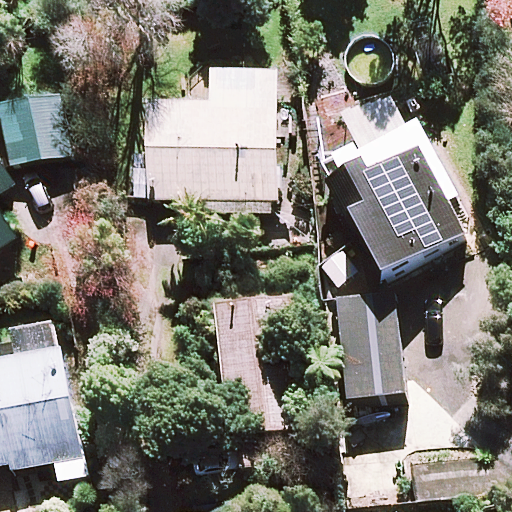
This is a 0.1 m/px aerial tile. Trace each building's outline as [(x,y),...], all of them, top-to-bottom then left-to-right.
[(283,84),(211,80),(209,118),(152,115),(150,166),(138,165),(135,210),(276,218),(283,84)] [(388,295),(471,248),(450,212),(463,205),(404,100),(309,153),(388,295)] [(76,162),(63,103),(2,117),(15,176),(76,162)] [(0,174),(0,260),(17,250),(0,221),(0,206),(15,198),(0,174)] [(408,408),(396,305),(342,311),(353,414),(408,408)] [(296,445),(294,318),(224,319),(225,446),(296,445)] [(85,486),(67,370),(0,380),(0,480),(59,471),(62,490),(85,486)]
